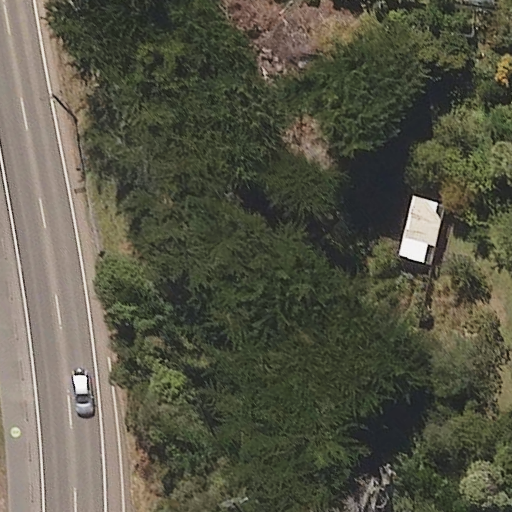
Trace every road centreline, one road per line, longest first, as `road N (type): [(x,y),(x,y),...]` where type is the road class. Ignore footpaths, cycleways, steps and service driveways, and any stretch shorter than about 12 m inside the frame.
road 1 (secondary): [(5,0),(73,424)]
road 2 (residential): [(73,424),(198,511)]
